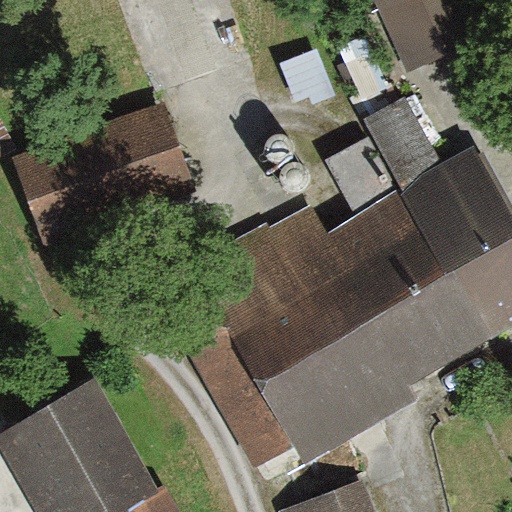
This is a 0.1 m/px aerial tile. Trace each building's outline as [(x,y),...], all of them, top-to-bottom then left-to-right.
[(183,109),(45,159),(74,239),(212,189),(183,109)] [(366,230),(437,363),(511,323),(511,242),(471,165),(442,180),(414,127),(334,170),(366,230)] [(211,274),(306,454),(403,402),(394,386),(437,363),(366,230),(323,253),(307,223),(211,274)] [(155,511),(91,399),(8,446),(45,511),(155,511)] [(379,511),(365,482),(301,511),(379,511)]
